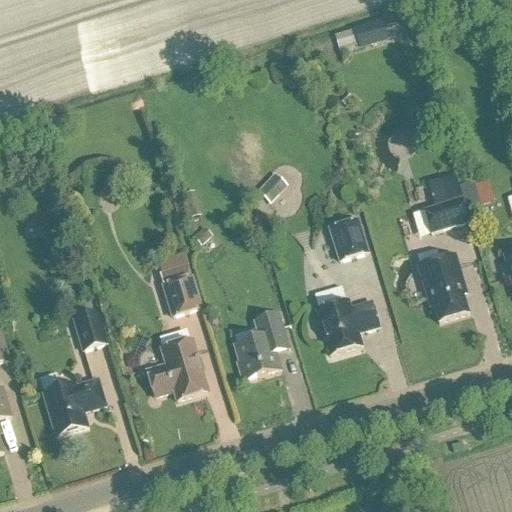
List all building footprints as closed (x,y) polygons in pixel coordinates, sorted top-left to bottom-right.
[(382,27),(382,26),(354,35),(361,56),(389,47),(388,45),(385,35),(382,27)] [(350,99),(342,107),(348,113),(356,105),(350,99)] [(421,131),(413,146),(427,154),(435,139),(424,133),(421,131)] [(273,180),(257,198),(270,210),(287,192),(273,180)] [(436,214),(425,218),(432,240),(469,229),(463,206),(455,180),(428,188),(436,214)] [(110,182),(100,202),(117,210),(127,191),(110,182)] [(468,220),(483,215),(474,188),(460,193),(468,220)] [(194,198),(180,201),(187,225),(200,222),(194,198)] [(330,234),(340,269),(371,260),(360,225),(330,234)] [(206,233),(194,244),(201,252),(214,241),(206,233)] [(465,293),(456,262),(419,273),(431,313),(435,312),(440,330),(469,321),(464,302),(463,303),(460,294),(465,293)] [(163,279),(167,292),(164,293),(174,324),(202,315),(189,271),(163,279)] [(351,315),(349,307),(317,317),(331,362),(363,353),(359,340),(380,334),(372,309),(351,315)] [(84,358),(109,351),(99,319),(75,327),(84,358)] [(290,357),(287,347),(279,320),(255,327),(260,344),(235,352),(240,369),(238,370),(244,388),(282,377),(277,361),(290,357)] [(0,336),(0,371),(13,368),(4,336),(0,336)] [(209,399),(193,347),(162,356),(167,372),(148,378),(156,404),(175,398),(178,408),(209,399)] [(107,413),(99,386),(77,393),(76,391),(44,400),(57,444),(89,434),(84,418),(93,415),(93,417),(107,413)] [(0,426),(12,423),(3,394),(0,394),(0,460),(4,459),(0,444),(0,426)]
